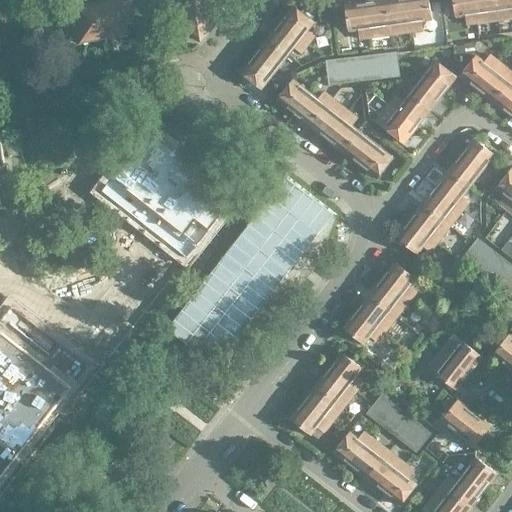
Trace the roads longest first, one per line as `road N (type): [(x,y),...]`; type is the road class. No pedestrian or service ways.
road 1 (residential): [(370,212),(212,78),(274,0)]
road 2 (residential): [(247,407),(362,254),(370,212)]
road 3 (residential): [(511,140),(476,116),(460,119),(400,193),(370,212)]
road 4 (residential): [(382,511),(247,407)]
